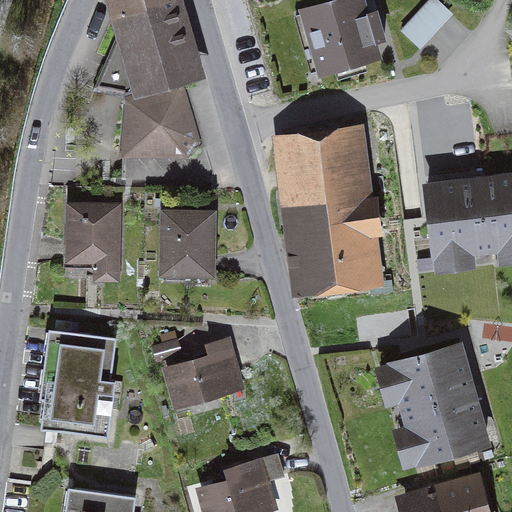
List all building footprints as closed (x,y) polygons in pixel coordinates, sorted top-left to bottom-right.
[(116,0),(124,25),(98,85),(124,90),(120,148),(121,149),(121,157),(187,158),(200,142),(183,83),(191,81),(189,74),(192,72),(171,0),(116,0)] [(323,71),(374,56),(358,0),(344,0),(305,11),(323,71)] [(445,0),(412,0),(402,12),(420,29),(445,0)] [(351,132),(286,140),(304,285),(369,277),(351,132)] [(511,175),(427,186),(435,254),(511,244),(511,175)] [(117,207),(70,206),(69,258),(97,259),(96,277),(115,277),(117,207)] [(163,273),(211,274),(212,214),(164,213),(163,273)] [(115,338),(54,330),(45,397),(50,398),(46,427),(107,435),(114,380),(109,379),(115,338)] [(157,361),(181,354),(177,339),(152,346),(157,361)] [(220,362),(232,359),(227,340),(207,345),(211,357),(169,369),(179,402),(227,389),(220,362)] [(392,363),(419,460),(485,441),(458,345),(392,363)] [(280,475),(275,456),(241,465),(244,477),(203,489),(209,511),(248,511),(261,509),(253,482),(280,475)] [(484,511),(476,479),(404,500),(407,511),(484,511)] [(132,511),(134,496),(74,488),(70,511),(132,511)]
